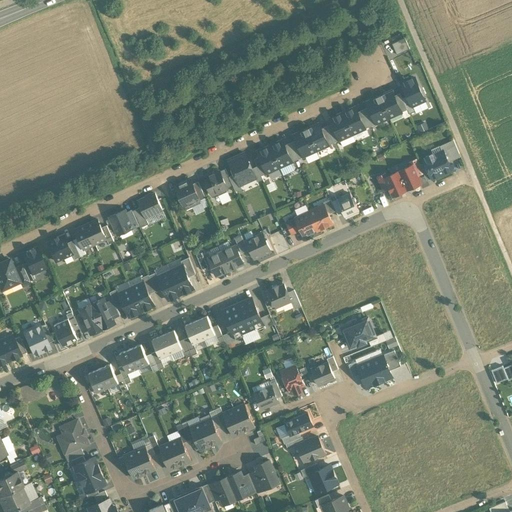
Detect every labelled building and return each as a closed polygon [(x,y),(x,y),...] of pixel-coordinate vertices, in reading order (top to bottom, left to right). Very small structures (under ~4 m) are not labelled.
[(392,44),(397,55),(409,49),(404,38),(392,44)] [(414,78),(402,83),(407,95),(412,106),(425,100),(414,78)] [(392,91),(379,96),(389,118),(401,112),(394,96),(392,91)] [(402,98),(400,94),(394,96),(401,112),(407,110),(402,98)] [(407,95),(402,98),(407,110),(409,114),(415,111),(412,106),(407,95)] [(389,118),(379,96),(366,102),(369,108),(376,124),(389,118)] [(358,113),(355,107),(342,113),(352,135),(365,129),(358,113)] [(376,124),(369,108),(363,110),(370,126),(376,124)] [(370,126),(363,110),(358,113),(365,129),(370,126)] [(352,135),(342,113),(330,119),(332,124),(340,140),(352,135)] [(321,129),(319,124),(306,129),(316,151),(329,145),(321,129)] [(332,124),(327,127),(334,143),(340,140),(332,124)] [(334,143),(327,127),(321,129),(329,145),(334,143)] [(306,129),(293,135),(296,141),(303,157),(316,151),(306,129)] [(282,140),(270,146),(279,168),(292,162),(285,146),(282,140)] [(453,140),(440,146),(442,152),(443,151),(447,160),(459,154),(453,140)] [(296,141),(290,143),(298,159),(303,157),(296,141)] [(290,143),(285,146),(292,162),(298,159),(290,143)] [(270,146),(257,152),(259,157),(267,173),(279,168),(270,146)] [(442,152),(434,156),(433,154),(425,157),(426,159),(424,160),(432,178),(451,170),(447,160),(443,151),(442,152)] [(244,153),(228,160),(234,175),(239,186),(240,186),(255,179),(256,178),(252,169),(244,153)] [(267,173),(259,157),(254,160),(257,167),(261,176),(267,173)] [(423,173),(417,159),(408,163),(410,166),(413,165),(418,176),(423,173)] [(410,166),(398,172),(407,190),(421,183),(418,176),(413,165),(410,166)] [(257,167),(252,169),(256,178),(255,179),(257,182),(263,179),(261,176),(257,167)] [(229,177),(225,169),(220,172),(227,188),(233,186),(229,177)] [(218,172),(214,170),(213,174),(204,178),(212,196),(218,193),(220,195),(225,192),(226,189),(227,189),(227,188),(220,172),(219,171),(218,172)] [(387,177),(384,178),(389,189),(392,196),(407,190),(398,172),(387,177)] [(385,173),(376,177),(383,192),(389,189),(384,178),(387,177),(385,173)] [(234,175),(229,177),(233,186),(235,192),(241,189),(240,186),(239,186),(234,175)] [(190,179),(175,186),(186,210),(201,203),(200,200),(193,184),(190,179)] [(205,198),(198,182),(193,184),(200,200),(205,198)] [(155,193),(138,201),(141,207),(145,218),(146,218),(162,210),(155,193)] [(350,194),(337,200),(344,214),(344,216),(347,215),(352,216),(352,214),(358,212),(355,204),(356,201),(355,199),(352,198),(350,194)] [(330,199),(322,203),(323,206),(324,205),(326,211),(330,214),(336,211),(331,202),(330,199)] [(344,214),(337,200),(331,202),(336,211),(338,217),(344,214)] [(323,206),(309,212),(317,230),(332,224),(329,216),(330,214),(326,211),(324,205),(323,206)] [(141,207),(132,211),(138,225),(140,228),(148,224),(146,218),(145,218),(141,207)] [(125,210),(109,217),(117,235),(133,227),(126,213),(125,210)] [(132,210),(126,213),(133,227),(138,225),(132,211),(132,210)] [(309,212),(295,219),(301,230),(304,237),(317,230),(309,212)] [(101,228),(97,219),(86,225),(95,244),(106,239),(101,228)] [(295,219),(286,223),(292,234),(301,230),(295,219)] [(86,225),(75,230),(78,238),(84,249),(95,244),(86,225)] [(107,226),(101,228),(106,239),(109,244),(114,242),(107,226)] [(262,233),(246,241),(251,252),(254,259),(271,252),(262,233)] [(64,235),(47,242),(55,262),(72,254),(68,243),(64,235)] [(244,243),(241,236),(235,239),(241,254),(248,251),(244,243)] [(78,238),(73,240),(80,256),(86,254),(83,249),(84,249),(78,238)] [(73,240),(68,243),(72,254),(74,260),(80,257),(80,256),(73,240)] [(235,246),(221,252),(230,270),(243,264),(235,246)] [(36,247),(23,253),(27,263),(32,274),(45,268),(36,247)] [(221,252),(208,258),(216,277),(230,270),(221,252)] [(208,268),(202,253),(196,256),(202,270),(208,268)] [(189,258),(181,261),(182,264),(188,278),(195,274),(189,258)] [(9,259),(3,262),(3,264),(0,264),(0,287),(1,290),(19,282),(14,269),(9,259)] [(27,263),(22,265),(22,266),(29,281),(35,278),(32,274),(27,263)] [(182,264),(170,270),(181,295),(193,289),(188,278),(182,264)] [(22,266),(14,269),(19,282),(20,282),(21,285),(29,281),(22,266)] [(157,276),(163,289),(168,300),(181,295),(170,270),(157,276)] [(156,273),(149,276),(156,291),(156,292),(163,289),(157,276),(156,273)] [(148,275),(141,278),(142,281),(143,281),(149,294),(156,291),(149,276),(148,275)] [(142,281),(130,287),(142,311),(154,306),(149,294),(143,281),(142,281)] [(277,286),(272,289),(272,290),(267,292),(273,309),(291,301),(287,293),(284,285),(278,288),(277,286)] [(118,292),(124,306),(129,317),(142,311),(130,287),(118,292)] [(117,289),(109,293),(112,299),(117,309),(124,306),(118,292),(117,289)] [(294,290),(287,293),(291,301),(294,310),(301,307),(294,290)] [(103,298),(91,304),(103,329),(114,324),(112,319),(105,303),(103,298)] [(252,298),(237,304),(248,331),(263,325),(260,318),(252,298)] [(117,309),(112,299),(105,303),(112,319),(120,316),(117,309)] [(91,304),(79,309),(81,313),(89,330),(91,334),(103,329),(91,304)] [(237,304),(222,311),(234,337),(248,331),(237,304)] [(81,313),(74,317),(81,333),(89,330),(81,313)] [(269,314),(260,318),(263,325),(264,329),(274,324),(269,314)] [(212,328),(207,316),(196,321),(204,339),(215,335),(212,328)] [(68,318),(53,325),(62,346),(68,344),(73,342),(72,342),(76,340),(74,334),(75,334),(68,318)] [(367,318),(347,326),(351,335),(345,337),(350,348),(358,344),(358,345),(365,342),(365,341),(369,340),(375,337),(367,318)] [(204,339),(196,321),(185,326),(190,337),(193,344),(204,339)] [(39,325),(23,332),(34,356),(50,349),(42,331),(40,327),(39,325)] [(224,342),(217,325),(212,328),(215,335),(219,344),(224,342)] [(179,342),(174,330),(163,335),(171,354),(182,349),(179,342)] [(375,337),(369,340),(371,346),(386,340),(383,333),(375,337)] [(12,335),(0,340),(0,343),(8,361),(21,356),(21,355),(16,344),(12,335)] [(163,335),(152,340),(157,351),(160,358),(171,354),(163,335)] [(397,335),(389,338),(391,346),(400,344),(397,335)] [(193,344),(190,337),(184,340),(192,356),(197,354),(193,344)] [(192,356),(184,340),(179,342),(182,349),(186,358),(192,356)] [(21,342),(16,344),(21,355),(26,353),(21,342)] [(0,365),(8,361),(0,343),(0,365)] [(141,345),(130,349),(138,368),(149,363),(141,345)] [(138,368),(130,349),(119,354),(124,366),(127,373),(138,368)] [(160,358),(157,351),(151,354),(158,370),(164,368),(160,358)] [(394,351),(382,355),(383,357),(384,357),(389,371),(400,366),(394,351)] [(333,357),(327,359),(328,363),(332,372),(338,370),(333,357)] [(358,366),(357,366),(360,374),(366,388),(392,377),(389,371),(384,357),(383,357),(371,362),(370,361),(358,366)] [(356,362),(348,365),(353,377),(360,374),(357,366),(358,366),(356,362)] [(328,363),(311,370),(318,386),(335,379),(332,372),(328,363)] [(110,364),(99,369),(107,388),(118,383),(110,364)] [(127,373),(124,366),(118,368),(125,384),(131,382),(127,373)] [(304,385),(296,366),(281,372),(289,391),(292,390),(294,394),(302,390),(300,387),(304,385)] [(272,367),(265,370),(268,377),(275,374),(272,367)] [(511,379),(511,374),(509,367),(490,374),(495,386),(511,379)] [(107,388),(99,369),(88,374),(96,393),(107,388)] [(282,396),(275,380),(270,382),(271,386),(276,398),(282,396)] [(271,386),(254,393),(261,409),(278,402),(276,398),(271,386)] [(245,404),(234,409),(243,431),(254,427),(245,404)] [(223,414),(220,407),(215,410),(222,426),(227,424),(223,414)] [(234,409),(223,414),(227,424),(232,436),(243,431),(234,409)] [(215,410),(209,412),(212,419),(216,429),(222,426),(215,410)] [(307,413),(285,423),(290,435),(290,436),(298,432),(313,426),(307,413)] [(212,419),(201,423),(210,445),(221,441),(216,429),(212,419)] [(78,420),(60,428),(65,440),(59,443),(65,455),(81,448),(88,445),(78,420)] [(122,421),(111,426),(113,432),(124,427),(122,421)] [(190,428),(187,422),(181,424),(189,440),(194,438),(190,428)] [(201,423),(190,428),(194,438),(199,450),(210,445),(201,423)] [(189,440),(181,424),(176,426),(181,438),(183,443),(189,440)] [(267,441),(262,430),(257,432),(259,438),(253,440),(256,445),(267,441)] [(298,432),(290,436),(290,435),(282,439),(284,445),(285,444),(301,438),(298,432)] [(159,448),(154,436),(148,438),(155,455),(161,452),(159,448)] [(301,438),(285,444),(288,450),(297,446),(304,443),(302,437),(301,438)] [(304,443),(297,446),(304,462),(325,454),(318,437),(304,443)] [(155,455),(148,438),(143,441),(146,447),(150,457),(155,455)] [(183,443),(181,438),(170,443),(180,465),(191,460),(183,443)] [(180,465),(170,443),(159,448),(161,452),(169,470),(180,465)] [(146,447),(135,452),(144,474),(155,469),(150,457),(146,447)] [(81,448),(65,455),(68,462),(72,461),(83,456),(84,455),(81,448)] [(135,452),(124,456),(126,462),(133,479),(144,474),(135,452)] [(83,456),(72,461),(74,466),(85,461),(83,456)] [(85,461),(74,466),(80,480),(100,471),(97,464),(94,458),(85,461)] [(22,460),(10,466),(13,473),(17,471),(25,468),(22,460)] [(269,461),(255,466),(257,471),(258,471),(265,489),(278,483),(269,461)] [(317,464),(300,471),(303,477),(309,475),(309,474),(319,470),(317,464)] [(319,470),(309,474),(309,475),(317,493),(323,490),(326,491),(330,489),(331,487),(338,484),(330,465),(319,470)] [(13,473),(0,478),(0,496),(19,488),(23,486),(17,471),(13,473)] [(100,471),(80,480),(86,493),(97,488),(106,485),(100,471)] [(257,471),(249,475),(256,491),(256,493),(265,489),(258,471),(257,471)] [(240,472),(227,477),(237,499),(249,494),(242,477),(240,472)] [(249,475),(242,477),(249,494),(256,491),(249,475)] [(227,477),(214,483),(221,498),(224,505),(237,499),(227,477)] [(221,498),(215,484),(208,486),(214,501),(221,498)] [(208,486),(207,485),(202,487),(209,503),(214,501),(208,486)] [(202,486),(188,492),(196,511),(202,511),(211,508),(209,503),(202,487),(202,486)] [(19,488),(0,496),(0,503),(4,511),(8,511),(17,508),(26,504),(19,488)] [(97,488),(86,493),(88,499),(94,496),(99,494),(97,488)] [(99,494),(94,496),(96,502),(102,499),(107,497),(105,491),(99,494)] [(196,511),(188,492),(174,498),(179,511),(196,511)] [(329,495),(315,501),(318,507),(322,506),(322,505),(331,501),(329,495)] [(331,501),(322,505),(322,506),(324,511),(339,511),(348,509),(343,496),(331,501)] [(26,504),(17,508),(19,511),(24,511),(27,511),(41,504),(39,499),(26,504)] [(102,499),(96,502),(97,504),(88,508),(89,511),(115,511),(118,511),(115,506),(113,505),(110,499),(103,501),(102,499)] [(179,511),(174,499),(169,501),(173,511),(179,511)] [(509,511),(505,502),(489,509),(490,511),(509,511)] [(41,504),(27,511),(41,511),(47,510),(44,503),(41,504)]
